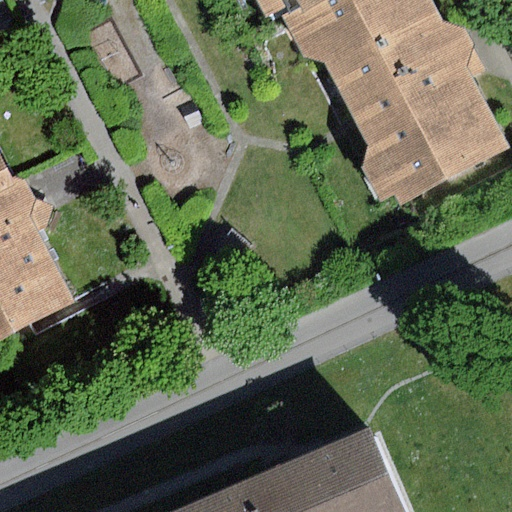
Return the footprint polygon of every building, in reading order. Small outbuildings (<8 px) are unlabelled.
[(430,0),(326,0),(304,11),(287,20),(305,56),(327,62),(369,146),(363,167),(384,204),(393,199),(401,212),(511,150),(511,148),(466,67),(474,48),(467,30),(443,24),(430,0)] [(299,0),(304,11),(326,0),(299,0)] [(0,342),(74,303),(34,224),(30,216),(35,199),(26,182),(14,177),(0,147),(0,342)] [(231,229),(214,248),(237,267),(253,248),(231,229)] [(293,462),(180,511),(407,511),(372,429),(293,462)]
